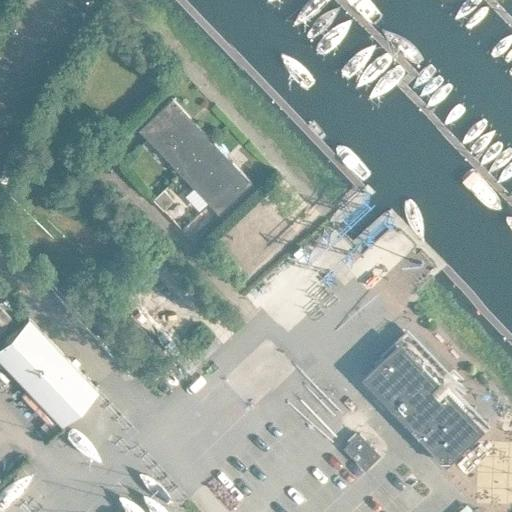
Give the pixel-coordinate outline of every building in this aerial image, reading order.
[(187,177),(191,182),(225,151),(185,109),(151,140),(178,168),(187,177)] [(225,151),(191,182),(196,187),(223,216),(231,225),(264,193),(225,151)] [(85,427),(111,402),(104,394),(100,390),(56,344),(41,329),(6,362),(75,435),(85,427)] [(387,379),(377,389),(410,423),(443,457),(458,473),(477,454),(476,453),(480,449),(482,447),(483,445),(484,442),(485,439),(485,435),(484,432),(482,430),(481,428),(473,420),(476,417),(469,409),(459,399),(458,398),(452,403),(446,396),(449,394),(452,391),(449,388),(439,377),(426,364),(425,363),(424,362),(422,361),(421,360),(419,359),(417,359),(415,359),(413,359),(412,359),(410,360),(408,360),(407,361),(405,362),(401,366),(397,369),(387,379)] [(390,465),(370,444),(356,458),(376,478),(390,465)]
